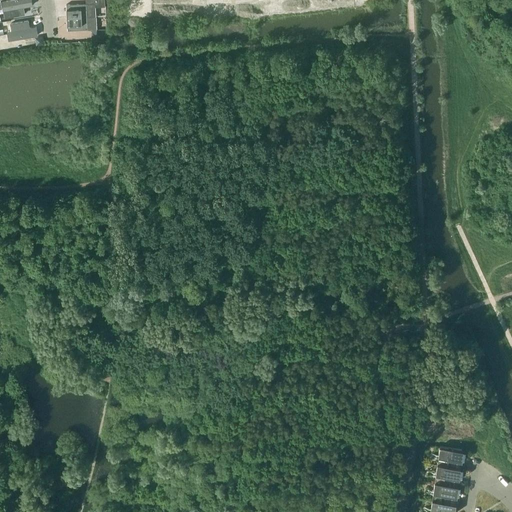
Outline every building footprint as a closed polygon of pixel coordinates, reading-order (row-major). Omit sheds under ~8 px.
[(31,0),(9,0),(2,1),(5,17),(34,12),(31,0)] [(66,4),(67,17),(96,15),(96,6),(96,2),(86,3),(66,4)] [(97,28),(96,15),(67,17),(68,30),(97,28)] [(35,19),(6,24),(9,40),(38,34),(35,19)] [(459,467),(462,449),(440,446),(437,464),(459,467)] [(457,485),(458,478),(459,467),(437,464),(435,482),(457,485)] [(435,482),(432,500),(454,503),(457,485),(435,482)] [(453,511),(454,503),(432,500),(430,511),(453,511)]
